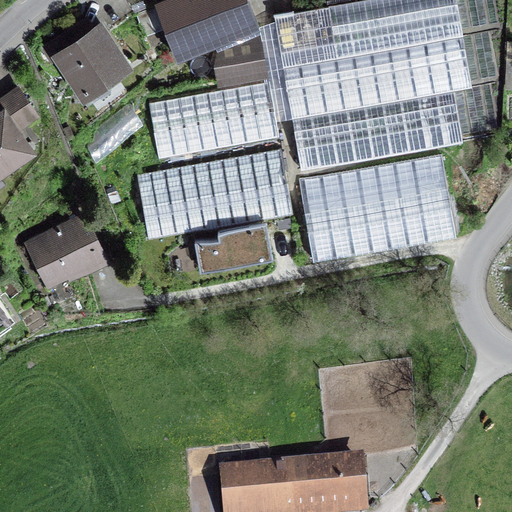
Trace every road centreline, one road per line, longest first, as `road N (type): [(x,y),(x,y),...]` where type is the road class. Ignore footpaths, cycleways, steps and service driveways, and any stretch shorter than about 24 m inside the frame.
road 1 (track): [(386,511),(469,403),(495,350)]
road 2 (tertiary): [(511,353),(495,350),(470,317),(465,284),(467,262),(511,205)]
